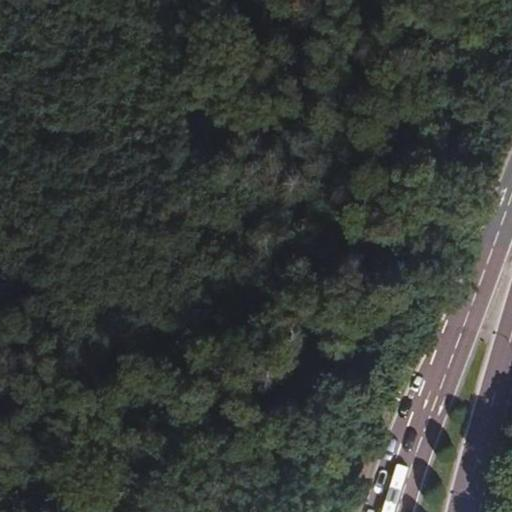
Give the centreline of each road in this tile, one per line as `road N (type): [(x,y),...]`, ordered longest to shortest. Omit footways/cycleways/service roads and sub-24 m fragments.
road 1 (track): [(509,0),(396,298),(260,424),(241,452)]
road 2 (primary): [(511,159),(390,511)]
road 3 (primary): [(462,511),(511,331)]
